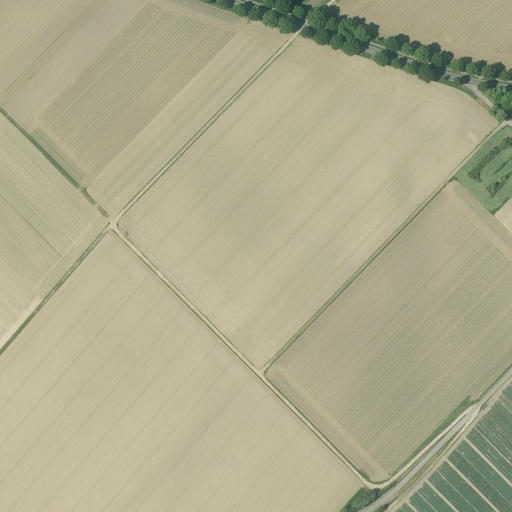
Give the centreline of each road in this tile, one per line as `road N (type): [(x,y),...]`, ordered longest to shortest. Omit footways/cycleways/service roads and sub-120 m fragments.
road 1 (track): [(511,115),(258,374)]
road 2 (track): [(111,224),(333,0)]
road 3 (track): [(475,408),(384,487),(371,489),(258,374)]
road 4 (tertiary): [(462,80),(224,0)]
road 5 (track): [(258,374),(111,224)]
road 6 (unclassified): [(511,370),(365,511)]
road 7 (track): [(111,224),(0,352)]
road 8 (track): [(0,109),(111,224)]
